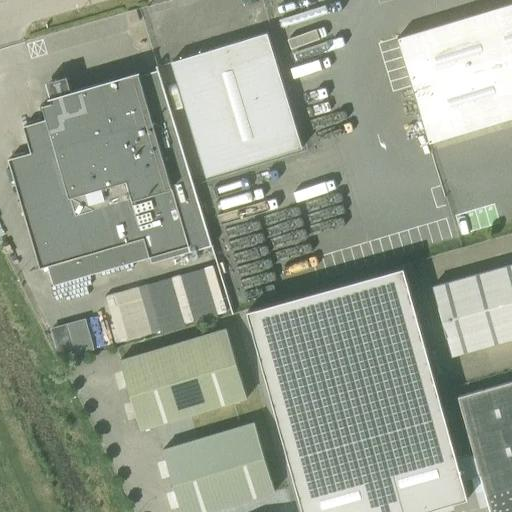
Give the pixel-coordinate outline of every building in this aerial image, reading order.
[(511,2),(398,38),(430,144),(511,118),(511,2)] [(268,33),(172,62),(207,177),(303,148),(268,33)] [(32,153),(9,159),(41,268),(46,267),(52,286),(150,258),(189,247),(190,252),(213,246),(158,66),(157,66),(158,70),(140,75),(140,74),(141,73),(140,71),(72,91),(69,82),(70,82),(70,79),(47,86),(47,88),(48,88),(53,103),(42,106),(42,107),(43,107),(47,119),(24,126),(32,153)] [(106,290),(119,341),(230,315),(218,264),(106,290)] [(511,264),(434,286),(453,356),(511,339),(511,264)] [(405,266),(247,310),(303,511),(419,511),(469,498),(464,480),(480,475),(475,455),(459,459),(405,266)] [(54,324),(62,354),(96,345),(87,315),(54,324)] [(120,360),(141,430),(248,398),(228,328),(120,360)] [(511,511),(511,381),(459,396),(475,455),(480,475),(490,511),(511,511)] [(163,449),(181,511),(206,511),(276,491),(255,422),(163,449)]
